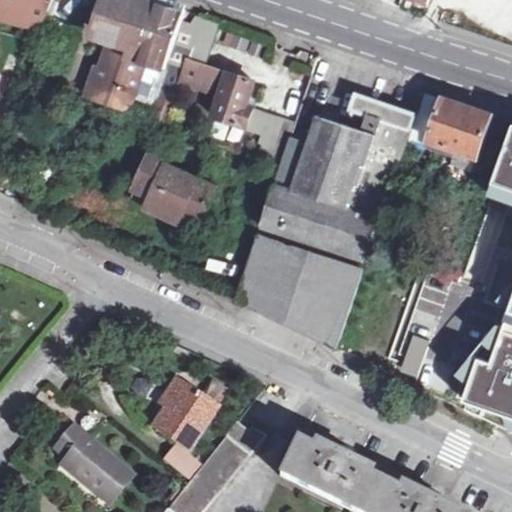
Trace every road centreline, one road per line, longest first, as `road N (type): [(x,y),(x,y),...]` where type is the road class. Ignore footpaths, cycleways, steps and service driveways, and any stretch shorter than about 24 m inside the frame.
road 1 (residential): [(511,476),(112,289)]
road 2 (secondary): [(266,0),(511,81)]
road 3 (residential): [(0,425),(112,289)]
road 4 (residential): [(112,289),(0,237)]
